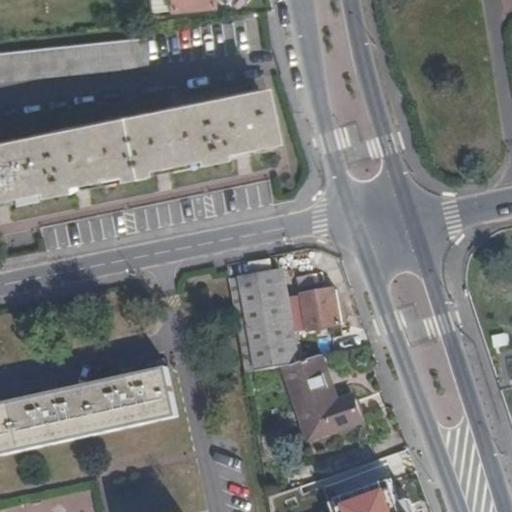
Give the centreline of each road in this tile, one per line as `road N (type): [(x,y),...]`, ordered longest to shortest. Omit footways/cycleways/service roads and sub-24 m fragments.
road 1 (primary): [(349,218),(457,511)]
road 2 (primary): [(499,511),(409,225)]
road 3 (residential): [(160,253),(217,511)]
road 4 (primary): [(409,225),(355,67),(343,0)]
road 5 (primary): [(302,0),(349,218)]
road 6 (unclassified): [(160,253),(349,218)]
road 7 (unclassified): [(0,285),(160,253)]
